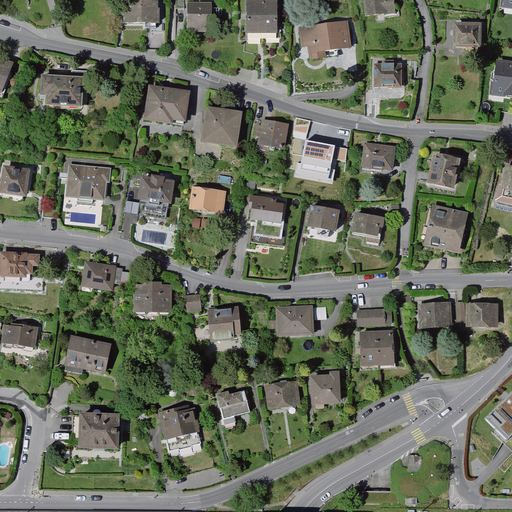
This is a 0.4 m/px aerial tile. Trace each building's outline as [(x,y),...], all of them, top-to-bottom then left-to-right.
[(393,0),(363,0),(365,17),(395,15),(393,0)] [(125,3),(125,27),(162,27),(162,4),(125,3)] [(215,4),(189,3),(188,34),(215,35),(215,4)] [(281,7),(248,7),(248,41),(281,41),(281,7)] [(349,24),(300,29),(301,46),(308,45),(309,59),(325,57),(324,49),(351,47),(349,24)] [(483,26),(455,25),(455,51),(483,52),(483,26)] [(15,66),(0,59),(0,97),(3,98),(15,66)] [(382,66),(374,66),(374,86),(378,90),(404,90),(403,67),(395,67),(395,63),(382,63),(382,66)] [(511,68),(496,67),(493,102),(511,103),(511,68)] [(84,81),(42,79),(41,98),(48,99),(47,110),(83,112),(84,81)] [(192,94),(149,90),(146,127),(174,130),(175,125),(189,126),(192,94)] [(244,116),(207,111),(203,138),(202,146),(221,149),(238,151),(244,116)] [(311,121),(296,117),(293,131),(307,134),(311,121)] [(261,138),(260,144),(283,148),(287,126),(263,122),(261,128),(259,128),(257,138),(261,138)] [(221,160),(221,149),(202,146),(203,138),(196,138),(197,158),(221,160)] [(295,175),(333,182),(336,169),(331,169),(333,159),(335,147),(335,146),(306,140),(301,164),(297,163),(295,175)] [(394,147),(365,144),(363,166),(392,169),(394,147)] [(347,149),(335,147),(333,159),(345,161),(347,149)] [(462,162),(432,158),(428,188),(457,192),(462,162)] [(111,169),(70,165),(67,195),(104,198),(106,182),(109,182),(111,169)] [(511,168),(508,167),(497,206),(511,209),(511,168)] [(32,175),(3,169),(0,185),(0,195),(27,201),(32,175)] [(139,199),(170,203),(174,181),(164,180),(165,178),(152,176),(152,178),(142,177),(139,199)] [(258,180),(244,178),(242,189),(257,191),(258,180)] [(229,194),(193,190),(191,213),(226,216),(229,194)] [(132,201),(125,200),(124,212),(130,214),(137,214),(139,202),(132,201)] [(278,207),(251,203),(249,215),(252,216),(251,226),(283,231),(286,212),(277,211),(278,207)] [(470,216),(434,208),(425,249),(461,257),(470,216)] [(342,217),(311,211),(307,233),(338,239),(342,217)] [(388,223),(356,216),(352,237),(379,242),(381,233),(386,234),(388,223)] [(42,256),(1,253),(0,271),(0,274),(40,278),(42,256)] [(116,265),(85,261),(82,286),(113,290),(116,265)] [(171,289),(134,289),(133,318),(171,318),(171,289)] [(511,293),(501,294),(502,309),(511,308),(511,293)] [(201,297),(184,299),(190,316),(202,314),(201,297)] [(450,304),(419,305),(420,327),(451,326),(450,304)] [(482,305),(467,305),(468,327),(492,326),(497,326),(497,304),(482,305)] [(468,327),(467,305),(458,305),(458,327),(468,327)] [(311,307),(277,309),(278,335),(312,333),(311,307)] [(385,310),(357,311),(358,326),(386,325),(385,310)] [(214,343),(242,340),(239,311),(211,314),(214,343)] [(37,329),(7,325),(4,343),(35,347),(37,329)] [(393,331),(360,333),(362,366),(394,365),(393,331)] [(109,345),(72,338),(65,370),(80,373),(81,368),(104,372),(109,345)] [(311,410),(344,408),(343,372),(329,373),(329,379),(310,380),(311,410)] [(299,384),(265,387),(267,411),(301,408),(299,384)] [(511,436),(511,392),(488,418),(509,439),(511,436)] [(230,396),(216,400),(225,430),(236,427),(234,421),(251,416),(249,407),(244,408),(241,400),(232,402),(230,396)] [(189,405),(159,413),(170,452),(200,444),(189,405)] [(118,415),(80,414),(79,446),(118,447),(118,415)] [(421,465),(422,457),(410,455),(409,463),(421,465)] [(391,504),(391,492),(358,491),(357,504),(391,504)] [(417,497),(406,497),(406,505),(417,505),(417,497)]
